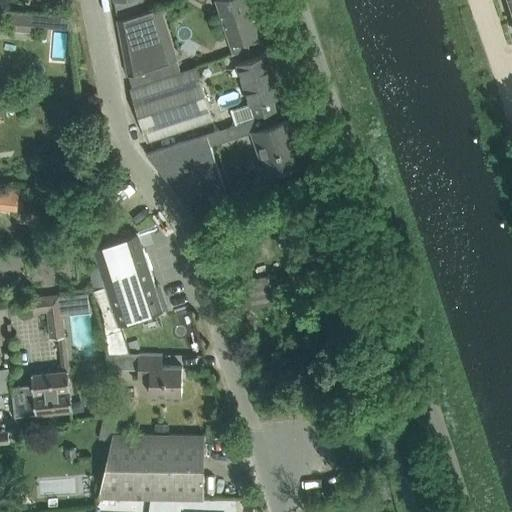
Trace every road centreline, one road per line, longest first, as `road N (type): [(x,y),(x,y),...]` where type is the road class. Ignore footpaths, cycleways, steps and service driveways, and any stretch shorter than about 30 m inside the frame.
road 1 (unclassified): [(275,511),(272,467),(182,238),(128,153),(88,0)]
road 2 (residential): [(302,0),(415,349)]
road 3 (unclassified): [(415,349),(469,511)]
